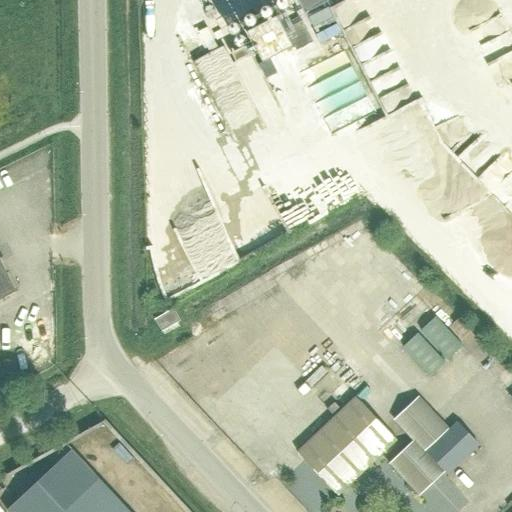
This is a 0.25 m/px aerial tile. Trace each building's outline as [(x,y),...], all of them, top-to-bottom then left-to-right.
[(298,0),(305,13),(330,0),(298,0)] [(247,31),(263,62),(294,46),(296,51),(313,42),(302,20),(286,29),(278,15),(247,31)] [(217,16),(203,25),(219,50),(233,41),(217,16)] [(221,130),(239,120),(222,89),(204,99),(221,130)] [(281,201),(254,211),(262,231),(288,221),(281,201)] [(0,298),(15,291),(0,262),(0,298)] [(175,308),(156,319),(163,331),(182,321),(175,308)] [(435,316),(420,330),(448,359),(462,345),(435,316)] [(402,347),(430,376),(444,362),(417,333),(402,347)] [(397,441),(355,396),(296,452),(338,496),(397,441)] [(423,451),(448,427),(434,412),(419,396),(394,421),(408,436),(413,441),(389,464),(418,495),(443,472),(433,462),(435,460),(448,474),(479,445),(457,422),(424,453),(423,451)] [(5,511),(126,511),(96,478),(68,449),(3,509),(5,511)]
